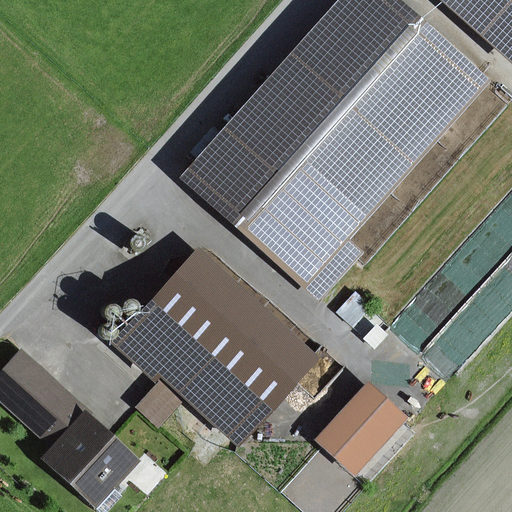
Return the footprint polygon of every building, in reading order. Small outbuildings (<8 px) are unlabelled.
[(350,241),(492,82),(399,0),(340,0),(181,178),(306,289),(322,270),(337,283),(364,253),(350,241)] [(511,0),(458,0),(511,47),(511,0)] [(143,252),(146,250),(147,247),(148,243),(147,240),(145,237),(142,236),(139,235),(136,236),(133,238),(131,241),(131,244),(131,247),(133,250),(136,252),(140,252),(143,252)] [(318,356),(200,249),(113,345),(154,382),(156,380),(158,382),(135,408),(158,429),(185,400),(237,446),(318,356)] [(136,316),(139,314),(141,312),(141,308),(141,305),(139,302),(136,300),(132,300),(129,301),(126,303),(125,305),(124,309),(125,312),(127,315),(130,316),(133,317),(136,316)] [(118,321),(121,319),(123,316),(123,313),(122,310),(121,307),(118,305),(114,305),(111,305),(108,307),(107,310),(106,314),(107,317),(109,320),(112,321),(115,322),(118,321)] [(115,340),(118,338),(119,335),(120,332),(119,329),(117,326),(114,324),(111,323),(108,324),(105,326),(103,329),(103,332),(103,336),(105,338),(108,340),(111,341),(115,340)] [(375,351),(389,335),(377,325),(363,340),(375,351)] [(115,490),(142,461),(22,350),(0,373),(0,401),(50,448),(40,459),(97,511),(108,511),(122,498),(115,490)] [(409,418),(368,381),(314,441),(355,478),(409,418)]
